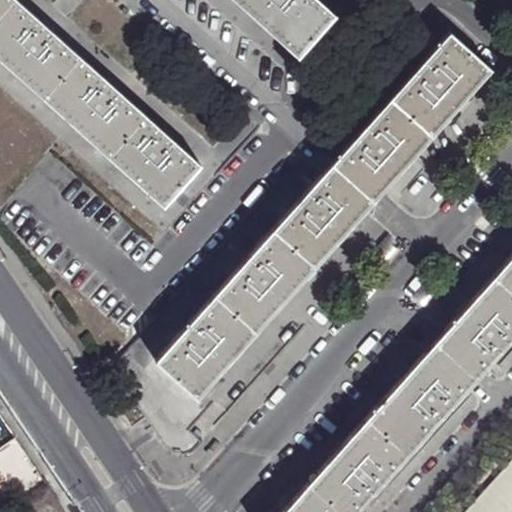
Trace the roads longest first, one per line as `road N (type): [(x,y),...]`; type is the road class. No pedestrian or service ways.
road 1 (residential): [(298,128),(160,276),(144,282),(38,196)]
road 2 (residential): [(202,511),(433,250)]
road 3 (secondary): [(151,511),(0,286)]
road 4 (residential): [(298,128),(157,0)]
road 5 (residential): [(433,250),(298,128)]
road 6 (secondary): [(0,361),(99,511)]
road 7 (residential): [(420,0),(397,11),(298,128)]
road 8 (residential): [(433,250),(511,159)]
